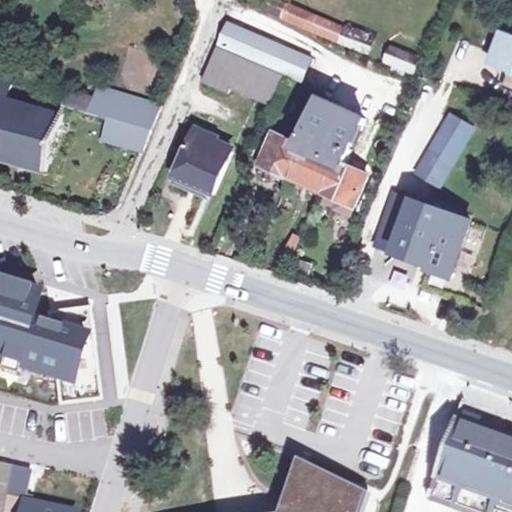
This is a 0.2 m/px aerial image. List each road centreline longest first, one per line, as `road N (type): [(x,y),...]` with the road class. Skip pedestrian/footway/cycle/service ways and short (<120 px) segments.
road 1 (secondary): [(189,269),(511,376)]
road 2 (residential): [(114,253),(211,21),(227,0)]
road 3 (tertiary): [(126,472),(189,269)]
road 4 (track): [(431,349),(384,495),(377,493)]
road 5 (residential): [(126,472),(0,445)]
